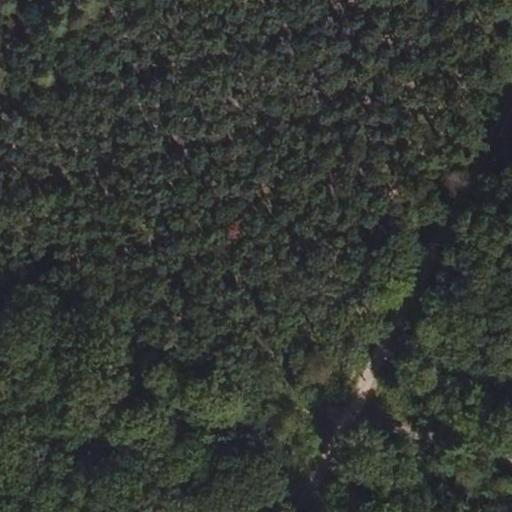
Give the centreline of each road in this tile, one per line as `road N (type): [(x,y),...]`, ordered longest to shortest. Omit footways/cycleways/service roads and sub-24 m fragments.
road 1 (track): [(0,303),(511,459)]
road 2 (track): [(302,511),(511,108)]
